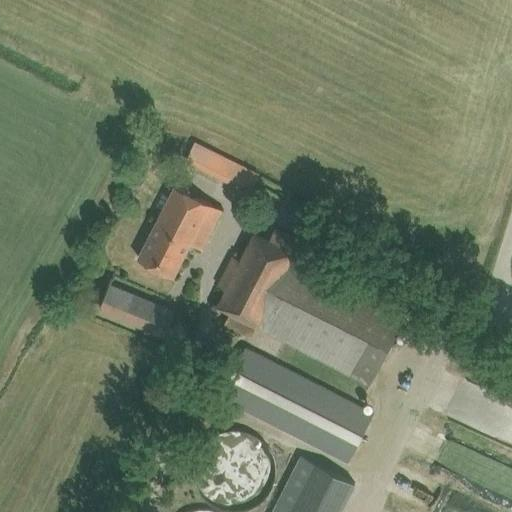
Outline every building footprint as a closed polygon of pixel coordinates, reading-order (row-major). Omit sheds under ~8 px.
[(194,141),(185,160),(219,176),(218,178),(249,193),(253,184),(259,172),(237,162),(228,157),(194,141)] [(139,258),(156,266),(174,275),(190,242),(202,248),(222,209),(204,199),(176,185),(139,258)] [(225,288),(216,305),(230,312),(224,322),(242,332),(251,337),(258,324),(370,382),(398,328),(407,310),(315,263),(294,252),(300,240),(276,228),(270,239),(254,231),(241,259),(233,255),(217,284),(218,285),(225,288)] [(100,309),(145,327),(163,335),(173,311),(110,285),(100,309)] [(220,396),(238,405),(347,461),(373,412),(263,356),(246,347),(220,396)] [(249,501),(252,500),(258,498),(264,494),(267,492),(270,489),(274,483),(276,479),(277,475),(278,471),(278,463),(276,456),(273,450),(270,445),(265,441),(259,437),(256,435),(252,434),(245,433),(241,433),(233,435),(229,437),(223,441),(218,446),(214,451),(212,457),(210,463),(210,470),(212,477),(215,485),(220,491),(223,493),(226,496),(229,498),(236,500),(243,501),(249,501)] [(340,511),(355,483),(300,454),(270,511),(340,511)] [(451,511),(490,511),(493,506),(459,493),(451,511)]
